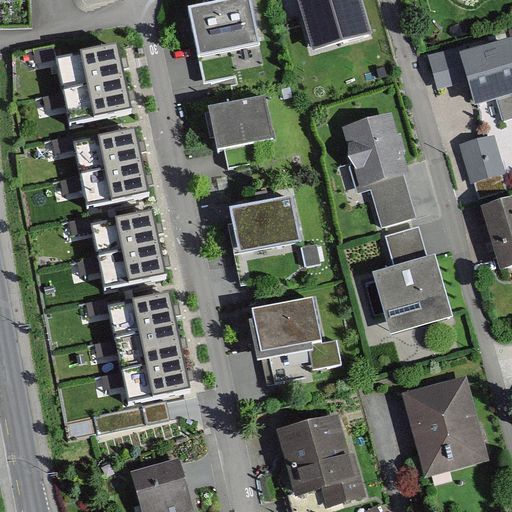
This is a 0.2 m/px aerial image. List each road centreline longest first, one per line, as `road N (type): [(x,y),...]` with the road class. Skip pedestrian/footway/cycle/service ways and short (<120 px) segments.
road 1 (residential): [(140,0),(242,511)]
road 2 (residential): [(511,431),(392,0)]
road 3 (tertiary): [(34,511),(0,334)]
road 4 (residential): [(138,0),(92,22),(0,42)]
